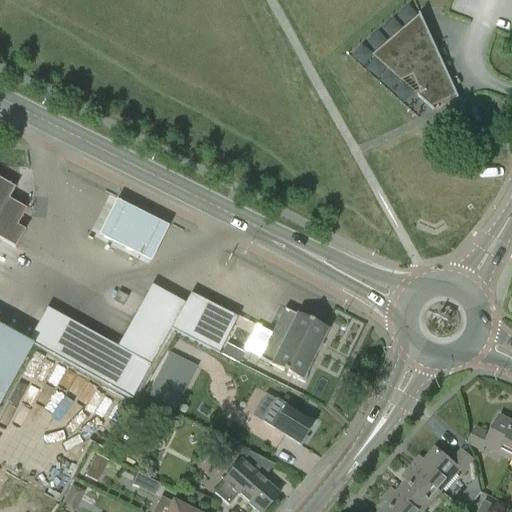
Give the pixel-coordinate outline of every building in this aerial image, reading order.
[(428,34),(391,66),(406,80),(413,77),(421,95),(418,96),(417,97),(433,111),(434,110),(432,108),(456,97),(457,99),(459,98),(425,24),(423,25),(428,34)] [(445,119),(444,120),(444,121),(463,138),(475,149),(481,147),(474,133),(462,106),(461,106),(461,107),(446,120),(445,119)] [(0,241),(14,249),(23,231),(15,227),(25,210),(7,201),(13,189),(0,181),(0,241)] [(165,227),(114,202),(96,238),(147,263),(165,227)] [(89,287),(112,299),(130,265),(106,253),(89,287)] [(123,307),(128,297),(118,292),(113,302),(123,307)] [(189,294),(183,305),(169,331),(218,356),(237,319),(189,294)] [(31,337),(27,343),(131,400),(169,331),(183,305),(177,301),(143,363),(122,352),(113,354),(101,375),(31,337)] [(282,373),(285,375),(286,374),(301,381),(326,331),(311,324),(311,323),(308,321),(307,322),(296,316),(295,316),(283,310),(258,359),(270,366),(282,372),(282,373)] [(0,402),(31,347),(0,329),(0,402)] [(243,354),(226,345),(220,356),(238,365),(243,354)] [(261,423),(299,446),(312,425),(274,402),(261,423)] [(485,446),(511,459),(511,458),(511,423),(499,418),(485,446)] [(468,443),(478,449),(485,434),(475,429),(468,443)] [(246,455),(222,443),(217,452),(241,465),(246,455)] [(420,458),(410,469),(439,494),(459,470),(435,450),(424,462),(420,458)] [(454,460),(466,470),(474,461),(462,451),(454,460)] [(212,495),(226,507),(236,497),(252,511),(263,511),(277,496),(254,476),(255,474),(246,466),(242,471),(230,484),(225,480),(212,495)] [(406,483),(396,494),(416,511),(422,511),(439,494),(410,469),(402,479),(406,483)] [(131,486),(153,497),(159,486),(137,475),(131,486)] [(72,486),(60,509),(66,511),(75,511),(85,492),(72,486)] [(416,511),(396,494),(392,490),(382,501),(387,505),(380,511),(416,511)] [(461,495),(455,502),(465,510),(470,503),(461,495)] [(167,511),(187,511),(172,504),(160,498),(156,506),(167,511)] [(483,502),(477,511),(489,511),(492,507),(483,502)]
